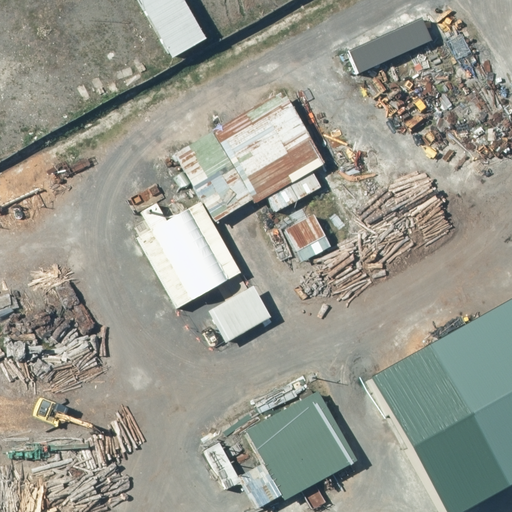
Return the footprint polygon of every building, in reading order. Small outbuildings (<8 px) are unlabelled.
[(0,0),(0,15),(27,0),(0,0)] [(167,61),(127,0),(86,0),(70,10),(116,88),(167,61)] [(130,0),(173,67),(217,41),(191,0),(130,0)] [(265,0),(193,0),(217,37),(271,9),(265,0)] [(295,0),(265,0),(271,9),(274,14),(295,0)] [(0,82),(36,63),(9,14),(0,19),(0,82)] [(10,93),(38,147),(118,103),(88,49),(10,93)] [(208,134),(248,206),(261,199),(270,215),(314,191),(304,172),(317,165),(278,95),(208,134)] [(0,168),(32,150),(2,97),(0,97),(0,168)] [(196,234),(181,204),(127,231),(142,261),(196,234)] [(331,249),(315,218),(282,235),(299,266),(331,249)] [(329,268),(297,287),(314,315),(346,297),(329,268)] [(243,435),(274,490),(344,449),(314,396),(243,435)]
